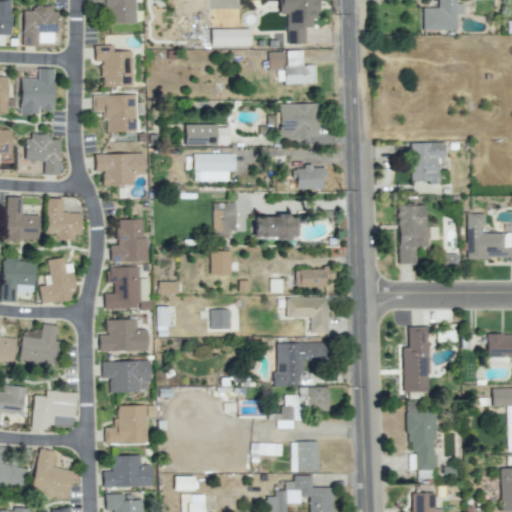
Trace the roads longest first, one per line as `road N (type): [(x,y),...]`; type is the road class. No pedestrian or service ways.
road 1 (residential): [(79,0),(78,153),(101,235),(88,316),(93,511)]
road 2 (tertiary): [(368,511),(350,0)]
road 3 (residential): [(360,296),(511,295)]
